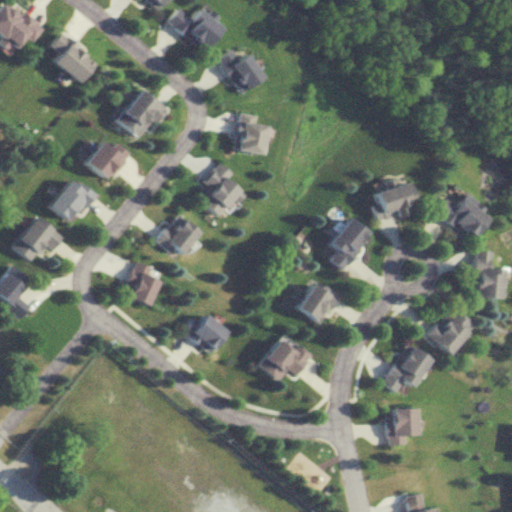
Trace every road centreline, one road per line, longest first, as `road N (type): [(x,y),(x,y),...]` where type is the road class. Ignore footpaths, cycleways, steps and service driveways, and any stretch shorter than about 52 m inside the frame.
road 1 (residential): [(76,0),(179,84),(189,116),(185,134),(79,264),(78,292),(95,315),(218,410),(280,424),(333,424)]
road 2 (residential): [(394,286),(355,329),(337,368),(333,424),(353,511)]
road 3 (residential): [(0,430),(95,315)]
road 4 (residential): [(426,264),(424,280),(411,290),(387,279),(389,256),(401,249),(426,264)]
